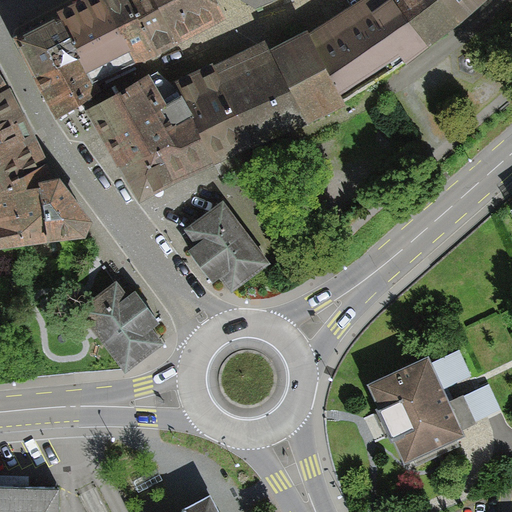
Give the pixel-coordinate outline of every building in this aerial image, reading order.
[(100,0),(81,0),(53,14),(74,54),(92,89),(134,66),(100,0)] [(128,0),(100,0),(134,66),(156,55),(128,0)] [(156,0),(128,0),(156,55),(178,43),(156,0)] [(215,0),(156,0),(178,43),(225,19),(215,0)] [(240,0),(257,8),(274,0),(240,0)] [(432,0),(360,0),(344,11),(384,72),(450,24),(432,0)] [(432,0),(450,24),(474,0),(432,0)] [(344,11),(299,37),(331,101),(384,72),(344,11)] [(12,36),(32,75),(74,54),(53,14),(12,36)] [(296,30),(259,46),(292,121),(331,101),(299,37),(296,30)] [(259,46),(207,68),(241,143),(292,121),(259,46)] [(74,54),(32,75),(54,116),(95,93),(92,89),(74,54)] [(181,79),(187,93),(216,152),(241,143),(207,68),(181,79)] [(90,113),(115,160),(164,134),(150,110),(138,87),(90,113)] [(0,150),(28,137),(0,89),(0,150)] [(187,93),(150,110),(164,134),(183,170),(216,152),(187,93)] [(164,134),(115,160),(135,196),(183,170),(164,134)] [(0,198),(50,178),(28,137),(0,150),(0,198)] [(77,216),(50,178),(0,198),(0,247),(78,232),(77,216)] [(214,204),(177,232),(223,292),(260,263),(214,204)] [(113,279),(71,307),(112,370),(155,342),(113,279)] [(462,438),(427,359),(371,384),(406,463),(462,438)] [(55,511),(56,491),(0,489),(0,511),(55,511)] [(208,511),(200,495),(167,511),(208,511)]
